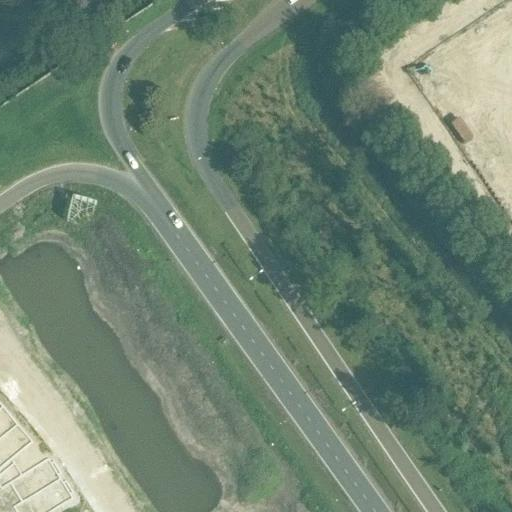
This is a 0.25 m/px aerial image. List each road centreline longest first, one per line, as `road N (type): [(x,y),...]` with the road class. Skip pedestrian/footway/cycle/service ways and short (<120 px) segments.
road 1 (primary): [(434,511),(204,169),(198,101),(210,77),(301,0)]
road 2 (primary): [(160,211),(372,511)]
road 3 (primary): [(206,0),(128,52),(113,82),(114,126),(160,211)]
road 4 (residential): [(107,511),(0,348)]
road 5 (primary): [(0,205),(57,176),(108,179),(160,211)]
